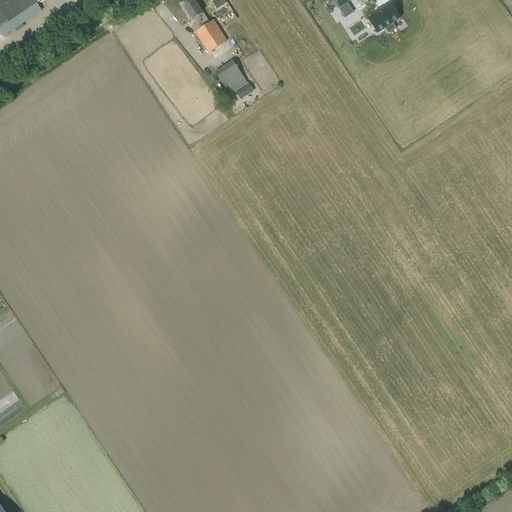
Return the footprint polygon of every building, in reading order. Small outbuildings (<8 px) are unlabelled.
[(0,0),(0,27),(36,4),(34,0),(0,0)] [(210,23),(194,0),(184,7),(192,19),(196,17),(203,27),(195,32),(210,53),(227,42),(213,21),(210,23)] [(217,10),(226,5),(222,0),(213,0),(211,2),(217,10)] [(332,0),(339,9),(351,0),(332,0)] [(391,1),(369,16),(379,30),(386,25),(390,31),(397,26),(393,20),(401,15),(391,1)] [(36,4),(0,27),(0,33),(2,36),(42,10),(37,3),(36,4)] [(248,82),(247,83),(231,62),(214,72),(230,95),(235,91),(242,100),(255,92),(248,82)]
